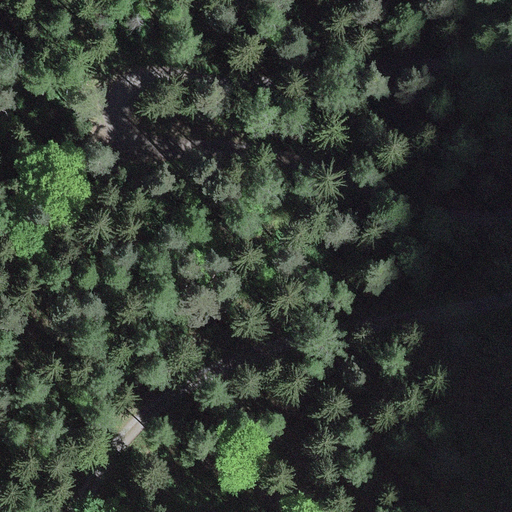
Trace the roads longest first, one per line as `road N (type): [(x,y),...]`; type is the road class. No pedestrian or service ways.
road 1 (track): [(511,60),(341,59),(136,79),(115,99),(108,126),(126,146),(211,141),(367,176),(427,208),(477,220),(511,215)]
road 2 (track): [(511,294),(209,369),(147,402),(77,511)]
